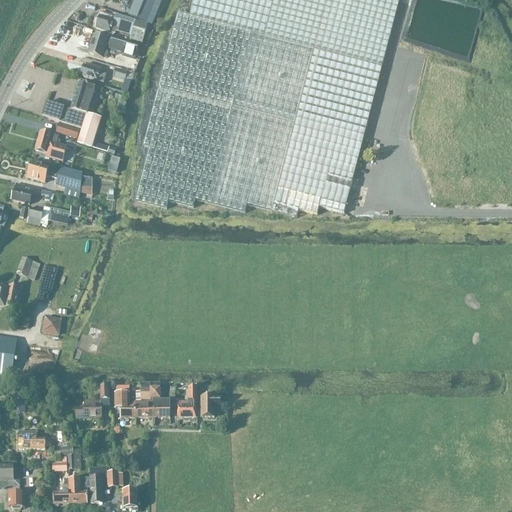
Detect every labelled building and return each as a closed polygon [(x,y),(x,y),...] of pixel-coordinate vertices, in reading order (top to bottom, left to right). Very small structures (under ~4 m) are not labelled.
[(134,0),(128,16),(151,26),(162,0),(134,0)] [(177,13),(143,146),(149,148),(135,202),(166,210),(168,203),(193,209),(195,201),(245,214),(247,206),(296,219),(298,211),(317,216),(319,209),(344,215),(382,67),(398,0),(193,0),(189,16),(177,13)] [(99,17),(95,29),(114,35),(115,32),(130,36),(129,40),(142,44),(144,38),(147,26),(115,16),(113,22),(99,17)] [(93,35),(88,54),(102,59),(102,58),(105,59),(107,58),(108,55),(107,53),(104,52),(106,46),(108,47),(110,41),(108,41),(108,40),(93,35)] [(108,49),(123,53),(122,56),(134,59),(139,45),(112,37),(108,49)] [(103,84),(106,75),(100,73),(101,69),(86,64),(85,67),(84,66),(81,77),(103,84)] [(134,75),(127,73),(115,69),(113,77),(125,81),(131,83),(134,75)] [(78,84),(77,89),(70,111),(46,103),(42,118),(81,130),(77,145),(92,150),(101,120),(87,115),(95,89),(78,84)] [(79,131),(58,125),(55,133),(76,140),(79,131)] [(50,155),(49,159),(62,163),(66,148),(56,145),(58,136),(41,132),(35,151),(50,155)] [(80,194),(81,179),(82,175),(60,169),(59,174),(48,171),(48,169),(31,164),(27,179),(44,184),(46,177),(57,180),(55,187),(80,194)] [(82,180),(82,190),(91,190),(92,181),(82,180)] [(40,190),(33,189),(15,185),(11,201),(29,205),(31,195),(44,198),(44,200),(49,201),(51,193),(40,191),(40,190)] [(43,212),(30,209),(26,224),(40,227),(43,212)] [(40,265),(32,262),(22,259),(16,275),(34,281),(40,265)] [(38,321),(41,302),(43,302),(44,294),(46,294),(49,275),(39,274),(37,288),(35,288),(31,320),(38,321)] [(0,307),(15,311),(19,288),(9,286),(8,288),(0,286),(0,307)] [(57,325),(41,325),(41,340),(57,340),(57,325)] [(0,338),(0,377),(4,378),(11,379),(12,377),(17,341),(0,338)] [(141,402),(136,402),(135,419),(150,419),(150,384),(140,384),(141,402)] [(150,384),(150,419),(170,418),(170,402),(160,402),(159,384),(150,384)] [(109,386),(100,386),(101,400),(110,400),(109,386)] [(197,403),(197,401),(197,388),(189,388),(189,403),(177,403),(177,418),(195,418),(195,403),(197,403)] [(135,419),(136,402),(129,402),(129,394),(114,394),(114,409),(120,409),(120,419),(135,419)] [(220,398),(201,398),(201,418),(214,418),(214,410),(220,410),(220,398)] [(26,411),(26,401),(17,401),(17,410),(26,411)] [(75,420),(101,419),(101,407),(101,401),(84,402),(84,409),(75,410),(75,420)] [(45,451),(45,439),(37,439),(37,433),(18,433),(18,450),(45,451)] [(60,458),(73,456),(72,448),(59,450),(60,458)] [(74,457),(68,457),(68,470),(81,470),(80,455),(74,455),(74,457)] [(66,459),(62,459),(62,464),(52,464),(53,473),(62,473),(67,472),(67,464),(66,459)] [(0,480),(13,481),(12,472),(11,472),(11,467),(0,466),(0,480)] [(106,468),(89,469),(90,479),(91,504),(102,504),(101,480),(107,479),(106,474),(106,468)] [(109,473),(106,474),(107,479),(108,479),(108,489),(118,489),(117,473),(109,473)] [(69,486),(70,505),(80,505),(82,506),(84,506),(85,505),(87,505),(86,493),(80,493),(80,479),(68,480),(69,486)] [(62,494),(53,494),(53,505),(55,505),(56,507),(58,507),(59,505),(70,505),(69,486),(68,480),(64,480),(65,486),(62,487),(62,494)] [(122,511),(130,510),(132,511),(133,511),(135,511),(137,510),(138,510),(137,492),(122,493),(122,511)] [(21,509),(25,509),(25,494),(8,494),(8,509),(11,509),(13,511),(20,511),(21,509)]
